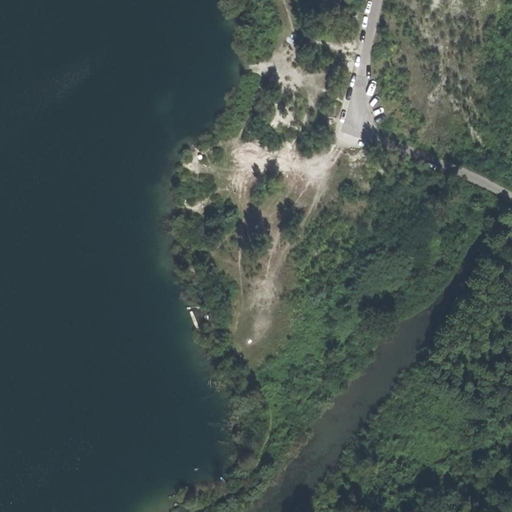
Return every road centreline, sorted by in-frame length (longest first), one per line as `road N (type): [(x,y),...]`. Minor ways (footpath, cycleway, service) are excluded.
road 1 (unclassified): [(511,194),(357,122),(377,0)]
road 2 (track): [(281,0),(308,85),(294,164),(329,170),(357,122)]
